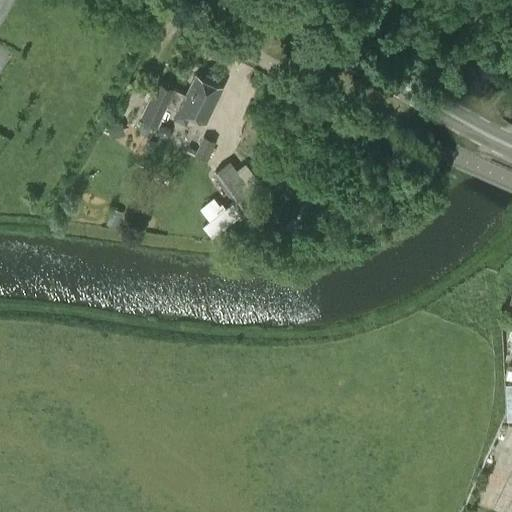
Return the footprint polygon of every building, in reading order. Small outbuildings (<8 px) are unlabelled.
[(223,86),(196,73),(186,93),(165,83),(158,79),(140,116),(158,125),(167,105),(178,110),(180,107),(206,120),(223,86)] [(121,120),(108,125),(111,136),(124,132),(121,120)] [(170,137),(175,133),(175,128),(170,126),(165,129),(165,134),(170,137)] [(195,154),(208,159),(216,141),(203,136),(195,154)] [(205,216),(219,205),(214,198),(200,209),(205,216)] [(115,228),(119,217),(111,213),(106,225),(115,228)]
